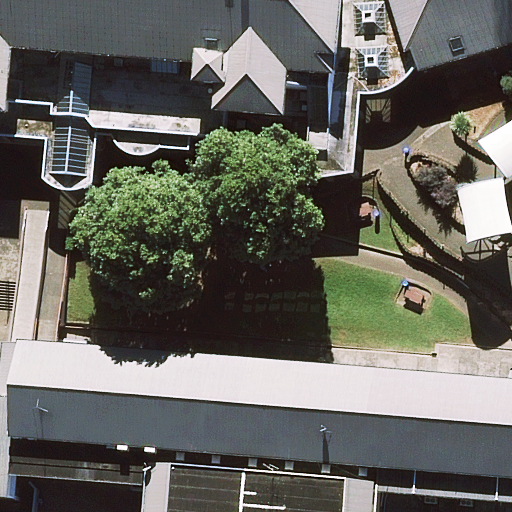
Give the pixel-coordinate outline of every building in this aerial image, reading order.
[(355,0),(0,0),(0,139),(343,165),(355,0)] [(511,0),(390,0),(407,58),(416,59),(422,79),(511,53),(511,0)] [(510,183),(511,181),(511,128),(486,146),(510,183)] [(511,214),(506,183),(463,191),(473,247),(511,239),(511,214)] [(511,511),(511,391),(7,350),(2,405),(0,429),(0,438),(19,441),(18,487),(154,497),(153,511),(511,511)] [(0,508),(18,510),(18,487),(19,441),(0,438),(0,429),(2,405),(0,404),(0,508)]
